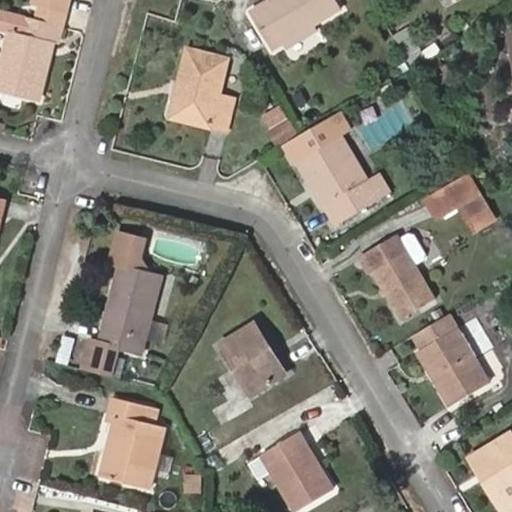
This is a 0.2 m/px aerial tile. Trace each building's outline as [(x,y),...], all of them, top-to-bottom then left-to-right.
[(40,5),(64,12),(67,0),(34,0),(34,3),(40,5)] [(287,45),(315,28),(342,12),(335,0),(273,0),(251,14),(274,53),(287,45)] [(61,26),(64,12),(40,5),(36,19),(61,26)] [(0,64),(0,89),(36,98),(50,40),(57,42),(61,26),(36,19),(20,14),(16,29),(9,28),(0,64)] [(287,45),(290,51),(319,34),(315,28),(287,45)] [(231,96),(214,92),(223,56),(184,46),(174,82),(181,84),(173,116),(222,129),(231,96)] [(165,114),(173,116),(181,84),(174,82),(165,114)] [(264,115),(269,124),(285,115),(279,105),(264,115)] [(277,145),(299,132),(289,115),(267,129),(277,145)] [(377,199),(366,180),(340,136),(298,161),(335,224),(377,199)] [(377,199),(388,192),(377,174),(366,180),(377,199)] [(472,217),(489,207),(470,175),(427,200),(438,220),(464,204),(472,217)] [(402,321),(434,302),(398,238),(365,257),(383,289),(388,297),(402,321)] [(94,337),(136,349),(157,271),(115,259),(94,337)] [(477,358),(495,347),(479,321),(461,332),(451,314),(417,334),(425,348),(441,375),(437,377),(454,406),(493,383),(477,358)] [(277,358),(272,361),(263,344),(267,341),(256,323),(221,344),(251,394),(287,374),(277,358)] [(263,344),(272,361),(277,358),(267,341),(263,344)] [(425,348),(421,350),(437,377),(441,375),(425,348)] [(95,475),(147,488),(162,426),(142,421),(145,403),(109,394),(105,412),(111,414),(119,416),(114,439),(118,440),(114,455),(101,452),(95,475)] [(111,414),(101,452),(114,455),(118,440),(114,439),(119,416),(111,414)] [(295,511),(298,511),(333,491),(300,437),(264,458),(295,511)] [(511,511),(511,442),(510,439),(471,462),(480,478),(487,475),(507,510),(504,511),(511,511)] [(480,478),(499,511),(504,511),(507,510),(487,475),(480,478)]
